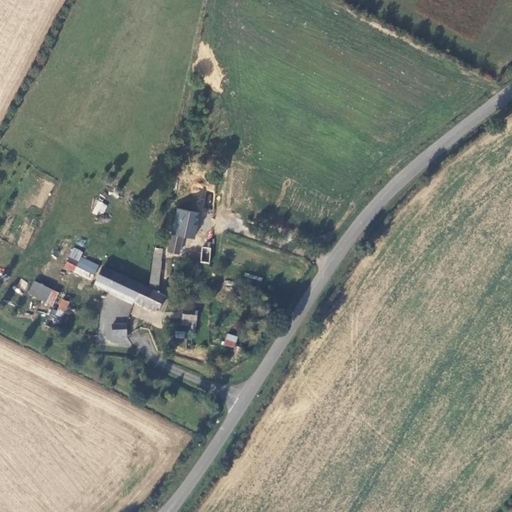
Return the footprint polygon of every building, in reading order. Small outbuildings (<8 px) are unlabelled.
[(92,212),(103,216),(107,204),(96,201),(92,212)] [(197,222),(198,214),(185,213),(184,220),(197,222)] [(182,249),(185,232),(196,233),(197,222),(184,220),(175,219),(171,248),(182,249)] [(201,247),(200,262),(209,263),(211,248),(201,247)] [(164,249),(158,248),(156,261),(162,262),(164,249)] [(81,258),(71,254),(63,272),(90,284),(97,268),(79,261),(81,258)] [(156,261),(150,290),(142,288),(137,303),(160,313),(166,297),(160,295),(164,263),(162,262),(156,261)] [(142,288),(102,270),(96,286),(137,303),(142,288)] [(56,292),(31,282),(26,294),(51,304),(56,292)] [(184,326),(193,327),(194,313),(185,313),(184,326)] [(125,336),(125,325),(111,325),(111,336),(125,336)] [(226,333),(223,345),(234,347),(237,336),(226,333)]
